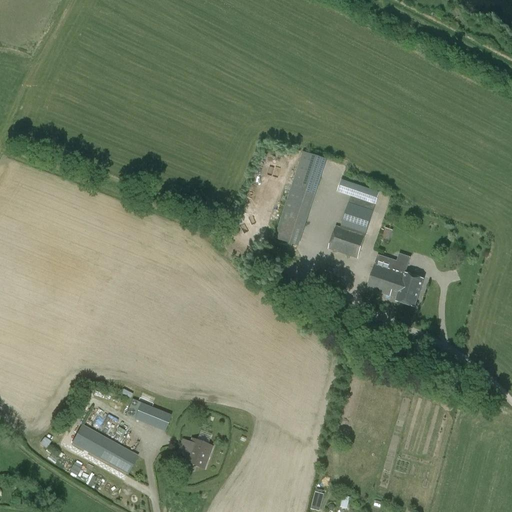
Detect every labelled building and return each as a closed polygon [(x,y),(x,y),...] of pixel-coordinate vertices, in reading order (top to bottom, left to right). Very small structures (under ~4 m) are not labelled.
[(375,206),(379,193),(341,180),(337,193),(375,206)] [(317,189),(294,182),(281,220),(304,227),(317,189)] [(348,203),(341,228),(336,226),(328,250),(358,260),(365,236),(373,211),(348,203)] [(382,240),(389,243),(394,230),(386,227),(382,240)] [(414,308),(424,280),(403,274),(404,270),(406,271),(408,263),(398,259),(397,263),(388,260),(386,269),(374,265),(366,289),(397,299),(396,302),(414,308)] [(392,341),(394,334),(386,331),(383,338),(392,341)] [(165,433),(171,416),(141,404),(134,420),(165,433)] [(138,457),(82,426),(72,444),(124,473),(128,475),(138,457)] [(47,447),(51,441),(45,437),(41,444),(47,447)] [(204,470),(212,448),(191,440),(183,462),(204,470)] [(319,511),(324,495),(315,492),(310,510),(319,511)] [(347,509),(350,498),(343,496),(340,507),(347,509)]
